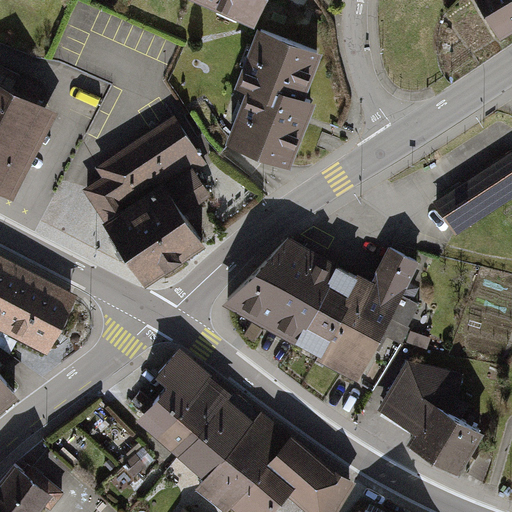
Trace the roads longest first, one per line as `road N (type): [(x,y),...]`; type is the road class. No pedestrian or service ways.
road 1 (tertiary): [(464,511),(338,446),(160,316)]
road 2 (tertiary): [(399,140),(275,222),(160,316)]
road 3 (tertiary): [(160,316),(0,443)]
road 4 (tertiary): [(160,316),(0,230)]
road 5 (residential): [(399,140),(358,62),(356,0)]
road 6 (tertiary): [(511,66),(399,140)]
